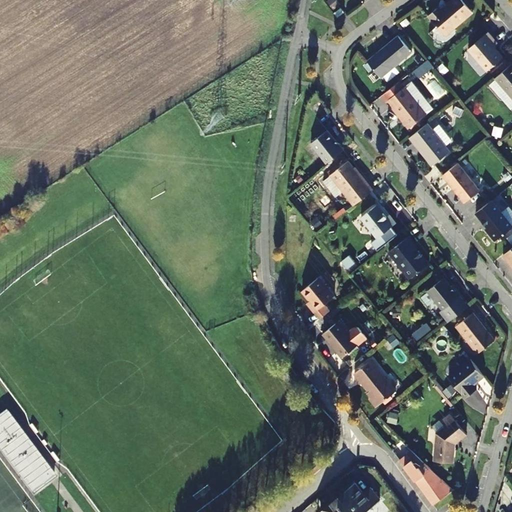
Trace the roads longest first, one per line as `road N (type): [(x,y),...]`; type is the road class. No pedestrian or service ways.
road 1 (unclassified): [(298,37),(268,181),(265,266),(284,329),(359,452)]
road 2 (residential): [(511,305),(343,95),(338,50)]
